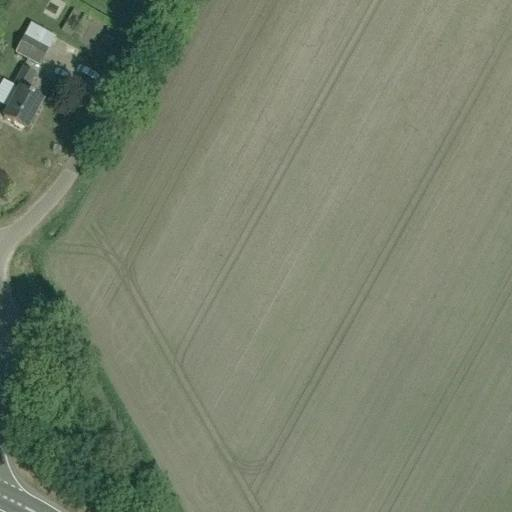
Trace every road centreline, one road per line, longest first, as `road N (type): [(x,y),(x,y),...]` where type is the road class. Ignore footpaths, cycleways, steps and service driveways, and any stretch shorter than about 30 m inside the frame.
road 1 (unclassified): [(0,243),(57,193),(165,0)]
road 2 (unclassified): [(0,415),(10,359),(0,297)]
